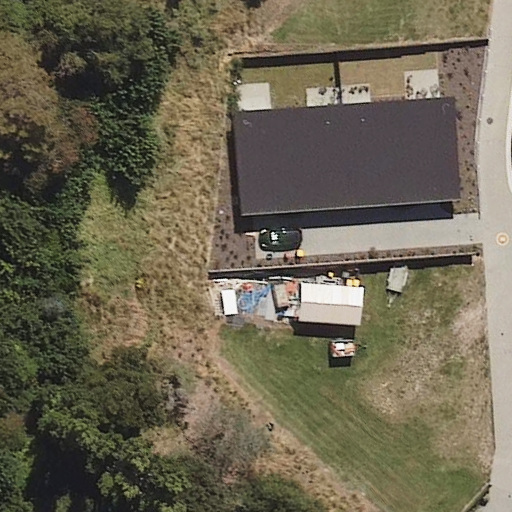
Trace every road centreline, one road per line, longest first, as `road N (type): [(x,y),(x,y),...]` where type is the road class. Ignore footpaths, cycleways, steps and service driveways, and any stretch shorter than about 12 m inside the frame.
road 1 (residential): [(507,0),(491,140),(510,252)]
road 2 (residential): [(510,252),(500,355),(509,484)]
